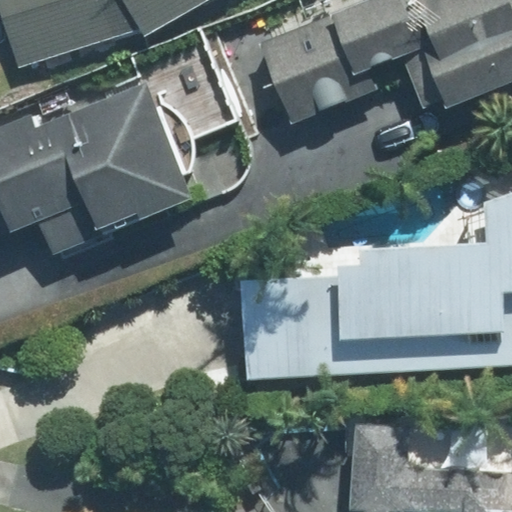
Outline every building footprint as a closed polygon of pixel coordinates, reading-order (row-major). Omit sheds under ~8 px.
[(6,0),(27,66),(148,29),(154,39),(220,0),(6,0)] [(511,0),(380,0),(264,48),(297,127),(388,89),(380,72),(409,60),(429,108),(454,98),(458,107),(511,84),(511,0)] [(243,123),(219,63),(47,134),(42,120),(0,137),(0,239),(48,220),(63,256),(198,200),(187,173),(207,165),(197,142),(243,123)] [(251,281),(255,380),(511,370),(511,206),(498,207),(500,253),(373,257),(374,276),(251,281)] [(415,432),(365,430),(361,511),(368,511),(511,511),(511,477),(413,473),(415,432)]
